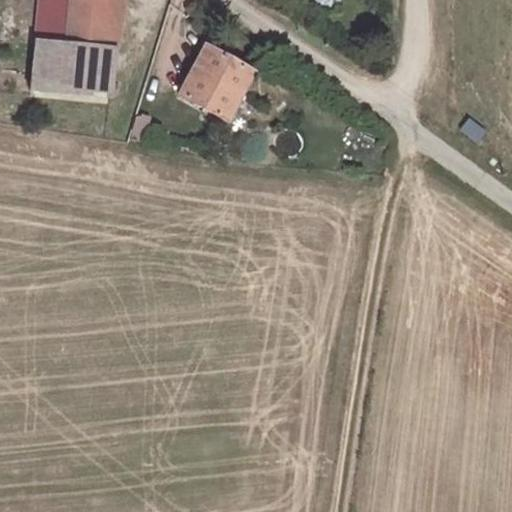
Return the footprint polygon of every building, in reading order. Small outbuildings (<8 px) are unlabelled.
[(121,98),(126,54),(65,46),(69,0),(36,0),(28,90),(121,98)] [(69,0),(65,46),(126,54),(128,23),(119,22),(119,27),(100,24),(102,0),(69,0)] [(223,126),(249,78),(211,58),(194,86),(187,83),(177,101),(223,126)] [(144,120),(134,115),(124,137),(134,141),(144,120)] [(466,121),(458,134),(478,146),(486,133),(466,121)]
